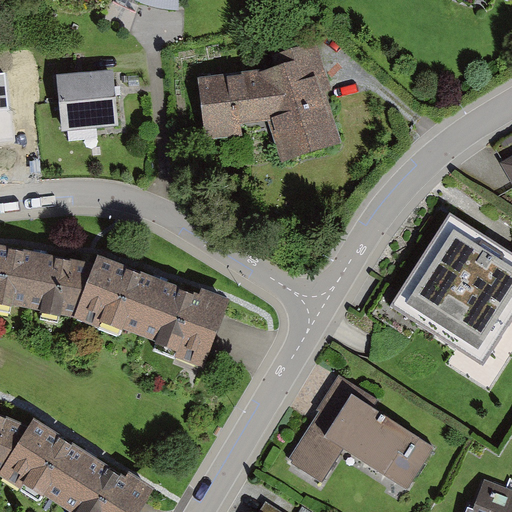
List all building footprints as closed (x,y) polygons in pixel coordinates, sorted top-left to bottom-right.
[(124,0),(143,7),(156,10),(168,12),(179,13),(179,0),(124,0)] [(271,71),(196,81),(202,144),(242,140),(240,128),(269,125),(284,164),(344,145),(325,98),(334,95),(316,44),(267,59),(271,71)] [(0,111),(12,111),(8,72),(0,73),(0,111)] [(114,72),(55,79),(61,135),(120,128),(114,72)] [(511,155),(500,162),(511,182),(511,155)] [(511,317),(511,258),(449,219),(391,308),(481,365),(511,317)] [(88,267),(0,251),(0,310),(66,324),(88,267)] [(219,307),(92,257),(88,267),(66,324),(193,373),(219,307)] [(358,390),(340,379),(289,463),(321,483),(340,452),(409,493),(435,450),(352,400),(358,390)] [(0,474),(26,432),(0,421),(0,474)] [(142,511),(151,497),(30,425),(26,432),(0,474),(0,487),(41,511),(142,511)] [(511,511),(511,493),(483,483),(472,511),(511,511)]
